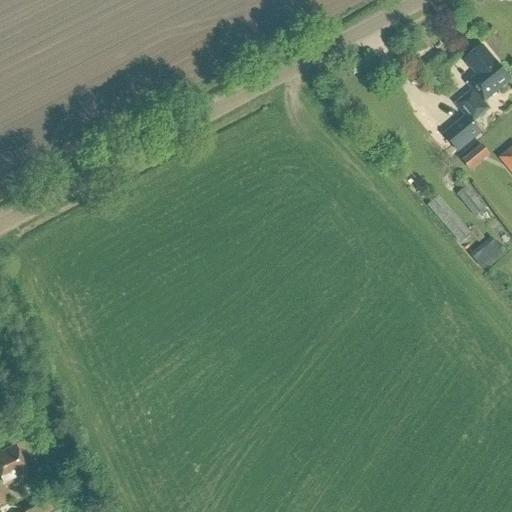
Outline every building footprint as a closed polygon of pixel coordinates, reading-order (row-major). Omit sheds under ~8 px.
[(482,135),(474,125),(490,112),(485,105),(511,82),(483,47),(465,62),(477,77),(469,84),(475,91),(457,106),(467,117),(444,136),(459,154),(482,135)] [(491,157),(482,147),(463,163),(471,173),(491,157)] [(511,151),(501,160),(511,172),(511,151)] [(511,245),(511,241),(467,188),(457,196),(492,238),(470,256),(482,270),(511,245)] [(0,506),(9,503),(7,499),(8,499),(3,488),(28,476),(15,447),(0,454),(0,506)]
